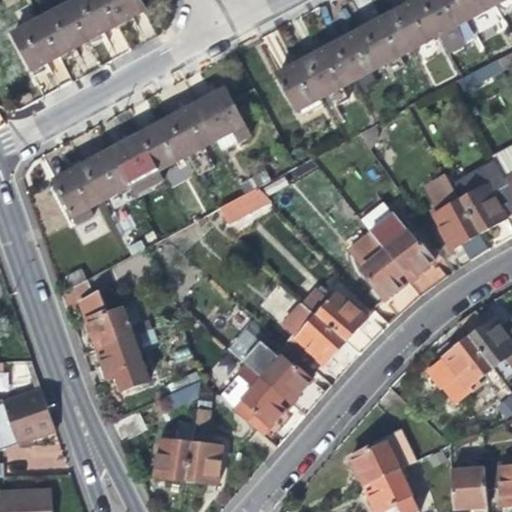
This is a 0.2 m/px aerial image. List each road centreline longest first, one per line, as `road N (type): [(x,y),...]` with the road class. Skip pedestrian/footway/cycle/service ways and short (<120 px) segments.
road 1 (residential): [(249,511),(417,321),(511,257)]
road 2 (residential): [(0,183),(81,423)]
road 3 (residential): [(0,148),(220,30)]
